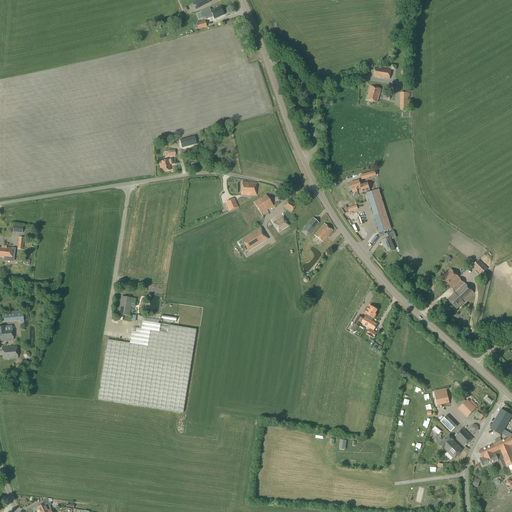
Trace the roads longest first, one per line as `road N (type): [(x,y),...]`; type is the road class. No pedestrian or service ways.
road 1 (unclassified): [(314,187),(292,191),(207,172),(0,203)]
road 2 (secondary): [(475,363),(385,283),(314,187)]
road 3 (unclassified): [(468,511),(466,461),(506,392)]
road 4 (unclassified): [(303,161),(314,146),(301,77),(267,64)]
